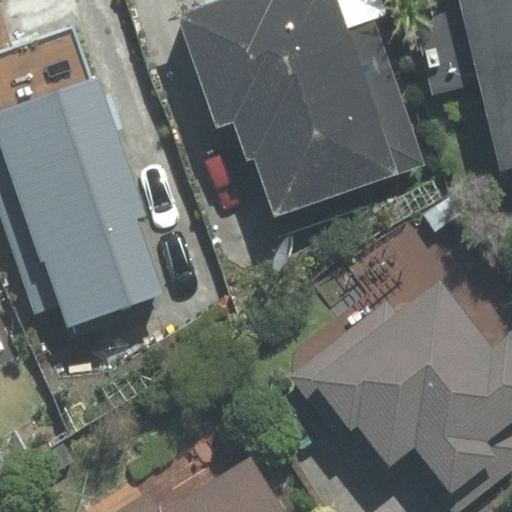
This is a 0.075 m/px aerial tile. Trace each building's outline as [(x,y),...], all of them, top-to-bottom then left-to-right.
[(214,0),(190,8),(228,119),(245,114),(258,153),(270,149),(290,208),(409,168),(431,161),(382,14),(395,9),(391,0),(214,0)] [(420,19),(432,90),(493,80),(507,161),(511,160),(511,0),(436,0),(439,16),(420,19)] [(79,315),(152,290),(177,281),(152,208),(163,204),(114,60),(96,66),(82,25),(0,52),(0,83),(5,97),(12,118),(0,122),(0,202),(39,318),(76,305),(79,315)] [(464,511),(511,469),(511,323),(510,325),(458,264),(404,311),(394,299),(300,380),(350,437),(370,420),(404,460),(413,452),(464,511)] [(300,511),(259,446),(176,497),(167,483),(120,511),(300,511)]
